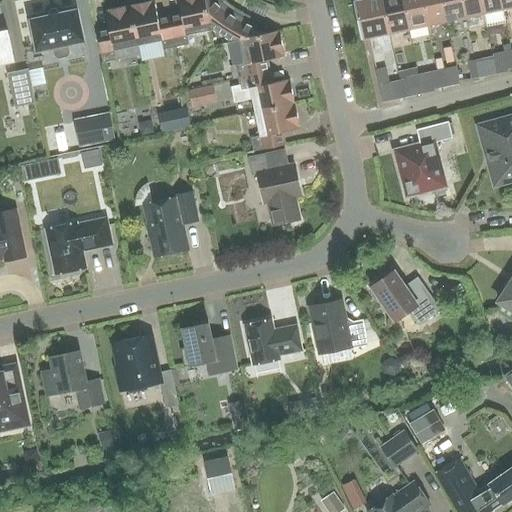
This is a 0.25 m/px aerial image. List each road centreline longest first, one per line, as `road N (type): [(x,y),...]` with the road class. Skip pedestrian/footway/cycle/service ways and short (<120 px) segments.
road 1 (residential): [(0,328),(305,261),(331,249),(355,214)]
road 2 (residential): [(511,83),(340,128)]
road 3 (residential): [(314,0),(340,128)]
